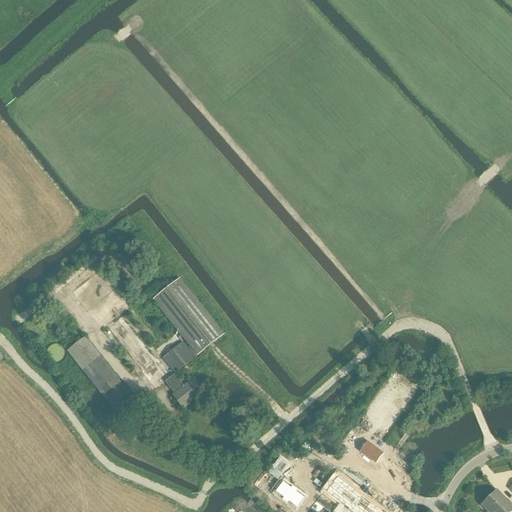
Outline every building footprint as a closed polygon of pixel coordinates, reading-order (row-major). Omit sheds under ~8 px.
[(180,279),(153,300),(178,332),(198,356),(224,335),(180,279)] [(120,418),(137,404),(85,338),(68,352),(120,418)] [(174,375),(165,383),(174,394),(174,395),(173,396),(183,409),(205,392),(194,379),(184,387),(183,386),(174,375)] [(360,453),(370,459),(377,464),(383,454),(366,443),(360,453)] [(285,453),(272,470),(277,473),(282,467),(287,470),(294,461),(285,453)] [(354,490),(332,474),(321,489),(346,508),(343,511),(381,511),(354,491),(354,490)] [(274,491),(285,499),(295,507),(305,494),(283,478),(274,491)] [(487,511),(510,511),(511,511),(511,504),(497,490),(482,506),(487,511)]
